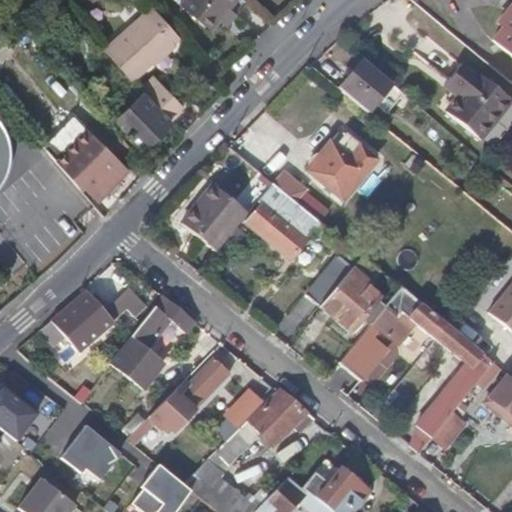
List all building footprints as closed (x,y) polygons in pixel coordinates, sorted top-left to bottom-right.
[(228,11),(238,0),(186,0),(179,9),(210,35),(218,24),(228,11)] [(127,84),(176,40),(145,6),(96,51),(127,84)] [(226,31),(236,19),(228,11),(218,24),(226,31)] [(511,66),(511,25),(504,19),(494,31),(500,36),(489,47),(511,66)] [(367,114),(391,85),(362,62),(338,91),(367,114)] [(509,102),(474,73),(472,74),(459,63),(444,79),(458,92),(453,97),(442,111),(476,140),(509,102)] [(458,92),(444,79),(439,85),(441,86),(453,97),(458,92)] [(189,108),(168,84),(156,96),(158,98),(176,119),(189,108)] [(165,119),(158,109),(139,88),(110,114),(136,144),(165,119)] [(131,159),(136,155),(100,113),(88,125),(51,162),(74,188),(79,183),(94,197),(131,159)] [(0,187),(5,181),(9,171),(11,163),(11,155),(10,145),(8,136),(5,129),(0,122),(0,187)] [(355,147),(340,136),(331,148),(345,160),(355,147)] [(340,201),(372,161),(355,147),(345,160),(331,148),(326,144),(303,172),(340,201)] [(215,255),(247,217),(212,188),(180,227),(215,255)] [(321,226),(276,189),(245,227),(288,261),(311,233),(315,236),(322,227),(321,226)] [(345,336),(377,297),(367,288),(379,274),(358,257),(346,272),(314,311),(345,336)] [(314,311),(346,272),(333,261),(300,300),(314,311)] [(511,284),(487,316),(511,336),(511,284)] [(398,320),(402,315),(439,345),(462,363),(424,410),(412,425),(428,438),(464,394),(466,395),(476,383),(491,364),(479,355),(449,331),(413,302),(399,290),(370,326),(377,331),(392,343),(396,346),(410,329),(399,320),(398,320)] [(145,308),(128,291),(116,302),(134,319),(145,308)] [(50,347),(96,309),(87,298),(82,293),(37,331),(50,347)] [(100,305),(91,294),(87,298),(96,309),(100,305)] [(157,361),(144,351),(167,321),(184,335),(193,325),(159,298),(127,337),(106,363),(140,391),(151,378),(147,375),(157,361)] [(367,342),(377,331),(370,326),(361,337),(367,342)] [(383,355),(392,343),(377,331),(367,342),(383,355)] [(359,384),(383,355),(367,342),(361,337),(360,338),(337,366),(359,384)] [(189,409),(209,389),(212,391),(226,377),(211,360),(189,381),(186,379),(124,440),(131,446),(147,429),(154,436),(157,433),(159,436),(162,433),(165,436),(171,430),(191,411),(189,409)] [(503,374),(491,364),(476,383),(482,388),(492,375),(499,381),(503,374)] [(511,385),(503,378),(487,399),(511,419),(511,385)] [(218,478),(259,436),(274,449),(303,414),(277,393),(248,427),(242,422),(180,485),(198,500),(213,511),(252,511),(264,501),(248,489),(236,502),(207,479),(212,473),(218,478)] [(441,450),(463,424),(451,413),(429,440),(441,450)] [(55,459),(97,484),(117,452),(75,426),(55,459)] [(19,448),(0,434),(0,433),(0,451),(11,459),(19,448)] [(33,479),(42,467),(20,451),(11,464),(33,479)] [(312,502),(336,471),(323,461),(298,491),(312,502)] [(146,466),(122,504),(134,511),(171,511),(185,491),(146,466)] [(264,501),(285,480),(268,466),(248,489),(264,501)] [(351,511),(361,501),(345,487),(349,482),(336,471),(312,502),(324,511),(351,511)] [(18,511),(65,511),(71,506),(37,479),(14,508),(18,511)] [(286,511),(294,505),(303,511),(324,511),(312,502),(298,491),(285,480),(264,501),(252,511),(286,511)] [(365,495),(349,482),(345,487),(361,501),(365,495)]
